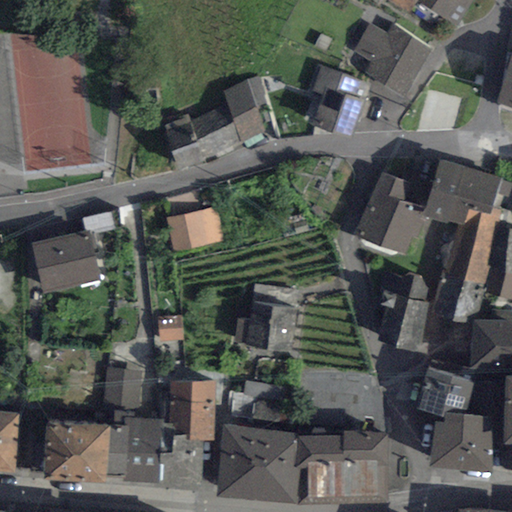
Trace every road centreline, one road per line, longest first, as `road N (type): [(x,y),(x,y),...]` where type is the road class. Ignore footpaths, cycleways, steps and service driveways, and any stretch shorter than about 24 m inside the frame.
road 1 (residential): [(0,212),(130,194),(312,145),(370,143)]
road 2 (residential): [(422,500),(411,438),(350,246),(370,143)]
road 3 (residential): [(316,511),(0,489)]
road 4 (unknown): [(384,369),(425,341),(432,315),(427,221)]
road 5 (residential): [(505,0),(476,141)]
